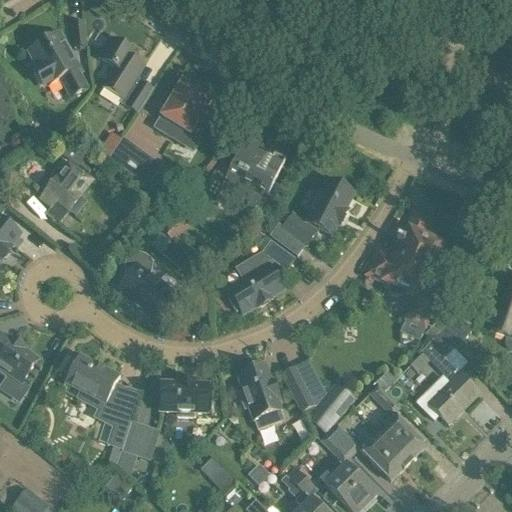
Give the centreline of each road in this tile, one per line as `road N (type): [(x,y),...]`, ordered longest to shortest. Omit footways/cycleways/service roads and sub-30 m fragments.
road 1 (residential): [(411,151),(356,261),(326,296),(259,340),(220,355),(159,357),(80,308)]
road 2 (residential): [(411,151),(325,112),(134,0)]
road 3 (residential): [(84,296),(65,268),(33,280),(31,304),(48,320),(80,308)]
road 4 (residential): [(427,511),(511,420)]
